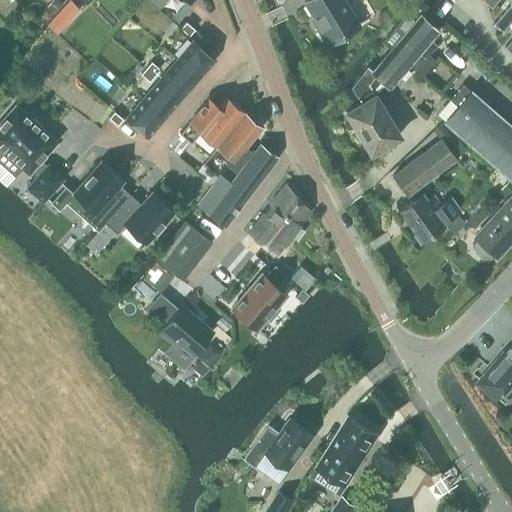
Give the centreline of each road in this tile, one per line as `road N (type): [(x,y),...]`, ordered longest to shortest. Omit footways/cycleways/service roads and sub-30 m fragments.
road 1 (residential): [(419,371),(289,127),(245,0)]
road 2 (unclassified): [(505,511),(419,371)]
road 3 (unclassified): [(419,371),(511,277)]
